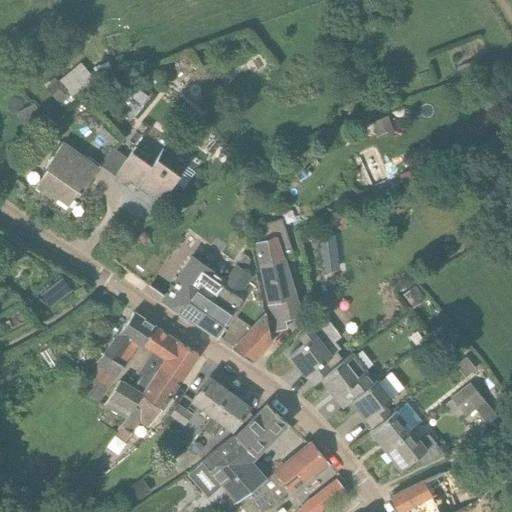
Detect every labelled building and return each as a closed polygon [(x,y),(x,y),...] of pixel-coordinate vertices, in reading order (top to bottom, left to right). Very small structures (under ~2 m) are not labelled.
[(82,97),(87,93),(74,73),(61,82),(57,77),(45,86),(63,111),(83,99),(82,97)] [(110,147),(118,138),(105,126),(96,135),(110,147)] [(89,183),(101,166),(99,164),(89,157),(88,159),(64,142),(43,171),(46,174),(36,188),(51,198),(53,195),(69,206),(70,207),(80,192),(82,193),(89,183)] [(136,147),(128,157),(115,176),(114,178),(127,188),(130,183),(156,201),(163,192),(166,194),(175,181),(186,166),(163,149),(152,165),(146,161),(149,156),(136,147)] [(393,181),(396,188),(434,172),(431,164),(393,181)] [(417,204),(432,205),(433,189),(419,188),(417,204)] [(285,320),(301,315),(284,258),(294,254),(284,219),(262,226),(267,241),(253,245),(258,266),(259,266),(274,332),(287,327),(285,320)] [(339,234),(322,236),(326,270),(343,267),(339,234)] [(164,300),(195,322),(224,280),(210,270),(206,276),(190,264),(164,300)] [(216,337),(218,335),(242,300),(232,293),(234,289),(239,293),(251,276),(235,266),(224,280),(195,322),(216,337)] [(174,346),(152,333),(156,326),(134,312),(118,335),(117,334),(104,354),(80,390),(99,403),(139,345),(142,347),(144,345),(154,352),(138,375),(141,377),(133,388),(120,381),(105,404),(104,403),(102,406),(125,419),(114,436),(126,442),(132,433),(132,434),(141,423),(148,429),(162,409),(182,379),(199,354),(178,340),(174,346)] [(232,348),(237,352),(252,361),(272,340),(268,328),(266,313),(265,312),(251,327),(234,346),(232,348)] [(234,346),(251,327),(237,317),(222,338),(234,346)] [(321,380),(343,360),(337,352),(340,349),(335,342),(341,337),(325,317),(319,322),(318,321),(298,337),(304,345),(290,356),(313,386),(321,380)] [(351,402),(375,381),(353,353),(343,360),(321,380),(343,408),(351,402)] [(191,402),(192,403),(198,407),(211,417),(229,392),(209,378),(191,402)] [(373,430),(392,414),(385,406),(393,400),(377,380),(375,381),(351,402),(373,430)] [(489,425),(499,417),(471,382),(450,398),(452,400),(444,406),(451,415),(460,408),(467,417),(476,409),(489,425)] [(231,431),(232,432),(249,407),(229,392),(211,417),(201,430),(211,437),(212,435),(214,437),(221,427),(229,433),(231,431)] [(193,415),(186,410),(179,404),(170,416),(185,426),(193,415)] [(252,490),(266,479),(250,462),(287,424),(267,405),(236,436),(220,448),(201,463),(236,502),(237,501),(252,490)] [(385,451),(412,430),(397,411),(392,414),(373,430),(370,432),(385,451)] [(425,463),(444,454),(429,434),(421,441),(412,430),(385,451),(400,470),(419,455),(425,463)] [(289,491),(290,492),(327,461),(311,442),(308,445),(281,467),(266,479),(252,490),(267,509),(289,491)] [(99,481),(106,474),(95,463),(88,470),(99,481)] [(150,493),(142,480),(122,491),(130,505),(150,493)] [(303,506),(306,511),(316,511),(344,489),(337,480),(303,506)] [(397,511),(398,511),(430,496),(422,482),(390,497),(397,511)]
